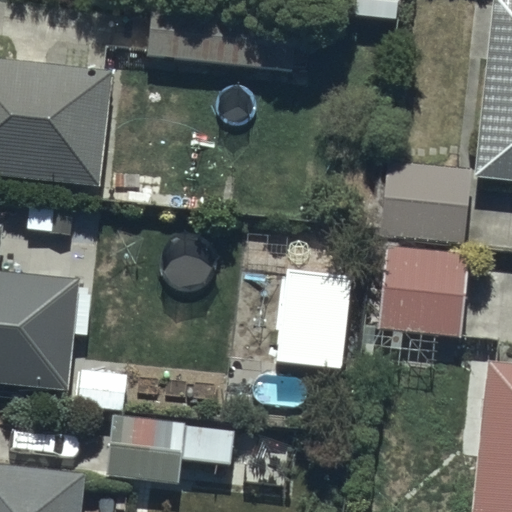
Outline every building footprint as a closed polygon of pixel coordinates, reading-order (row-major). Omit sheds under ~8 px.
[(511,0),(496,0),(479,177),(511,179),(511,0)] [(116,69),(0,56),(0,178),(104,189),(116,69)] [(472,168),(389,162),(383,235),(466,242),(472,168)] [(33,247),(4,244),(7,224),(0,223),(0,382),(68,389),(79,278),(30,273),(33,247)] [(473,252),(389,245),(381,330),(365,329),(362,366),(437,372),(440,332),(466,334),(473,252)] [(511,511),(511,360),(490,359),(476,511),(511,511)] [(116,416),(110,476),(182,483),(184,459),(232,463),(235,428),(116,416)] [(0,461),(0,511),(80,511),(85,470),(0,461)]
